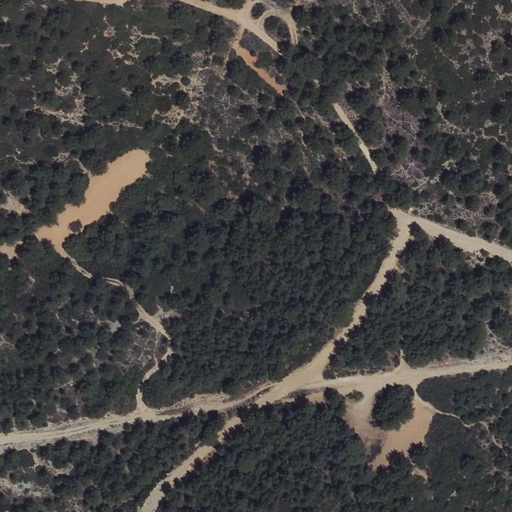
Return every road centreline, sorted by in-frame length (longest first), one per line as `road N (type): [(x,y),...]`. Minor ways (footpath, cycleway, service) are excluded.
road 1 (track): [(0,437),(56,435),(280,389),(511,366)]
road 2 (track): [(511,256),(393,210),(334,101),(294,58),(193,0)]
road 3 (track): [(148,511),(161,489),(317,366),(370,298),(410,220)]
road 4 (track): [(145,418),(140,386),(165,361),(173,339),(144,318),(129,287),(83,270),(64,251)]
